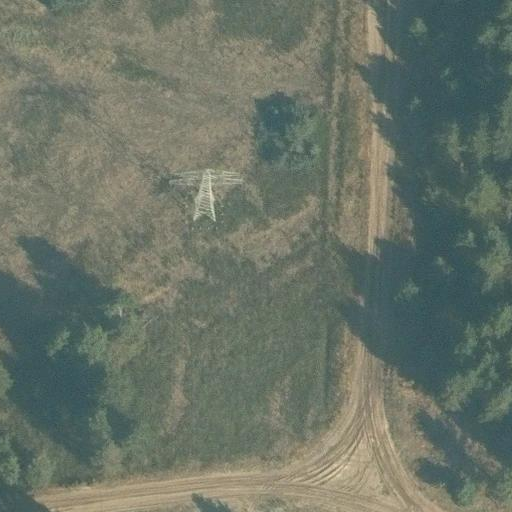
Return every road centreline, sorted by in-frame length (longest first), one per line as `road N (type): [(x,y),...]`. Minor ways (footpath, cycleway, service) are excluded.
road 1 (track): [(395,0),(368,495),(400,511)]
road 2 (track): [(39,511),(297,482),(368,495),(367,511)]
